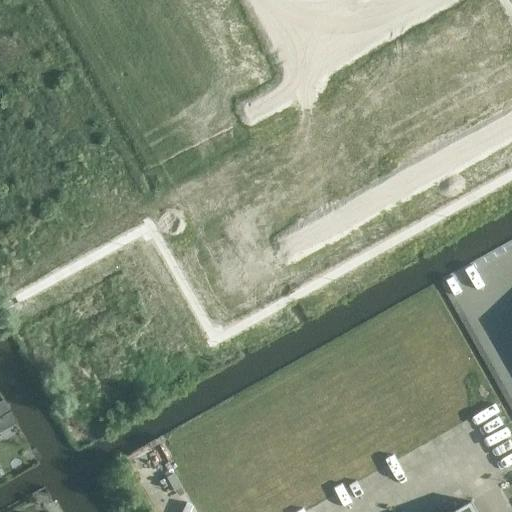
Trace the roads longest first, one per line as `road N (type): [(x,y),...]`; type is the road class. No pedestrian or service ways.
road 1 (residential): [(272,262),(511,125)]
road 2 (residential): [(260,0),(300,71),(426,0)]
